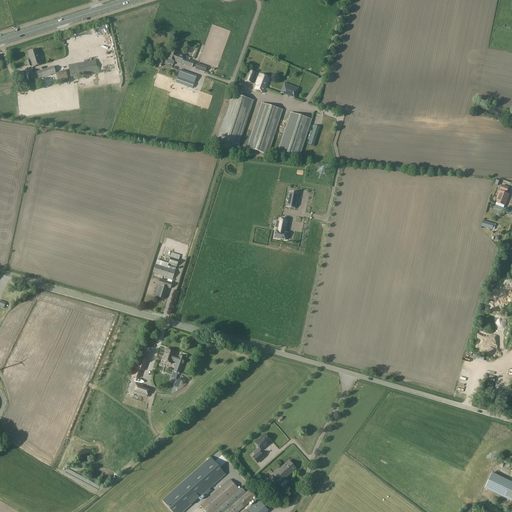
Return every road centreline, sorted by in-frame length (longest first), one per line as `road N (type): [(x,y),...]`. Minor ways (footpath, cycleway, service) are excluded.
road 1 (unclassified): [(511,422),(0,272)]
road 2 (unknown): [(350,375),(297,496),(268,505)]
road 3 (primary): [(0,41),(132,0)]
